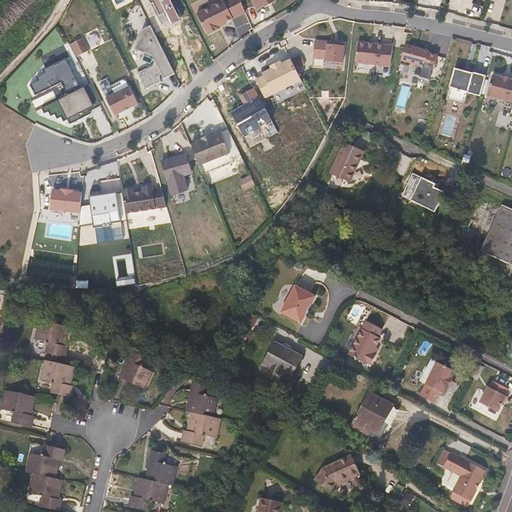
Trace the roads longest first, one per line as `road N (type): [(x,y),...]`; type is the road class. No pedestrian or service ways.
road 1 (residential): [(50,151),(93,155),(151,131),(230,56),(316,2)]
road 2 (residential): [(511,44),(316,2)]
